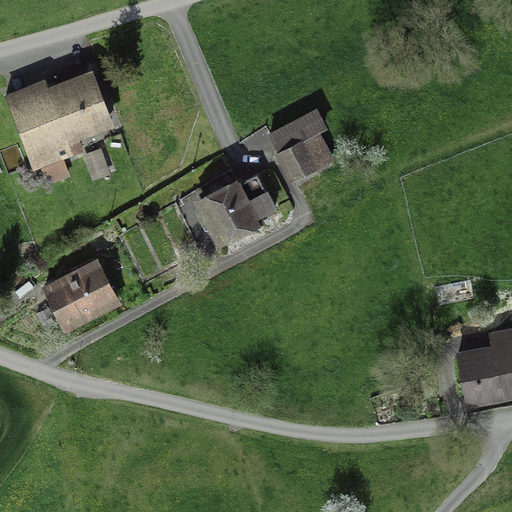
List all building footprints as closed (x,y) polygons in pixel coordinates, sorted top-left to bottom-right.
[(105,120),(89,78),(7,109),(30,169),(70,154),(69,152),(79,149),(73,133),(104,121),(105,120)] [(312,113),(268,136),(290,178),(328,158),(315,133),(321,130),(312,113)] [(255,219),(273,210),(255,175),(237,184),(236,183),(198,203),(202,211),(195,214),(201,225),(208,222),(217,240),(222,243),(258,224),(255,219)] [(94,265),(43,291),(50,306),(62,328),(113,302),(94,265)] [(57,329),(46,309),(35,315),(46,335),(57,329)] [(511,392),(511,328),(496,332),(499,349),(455,358),(464,402),(497,396),(511,392)]
